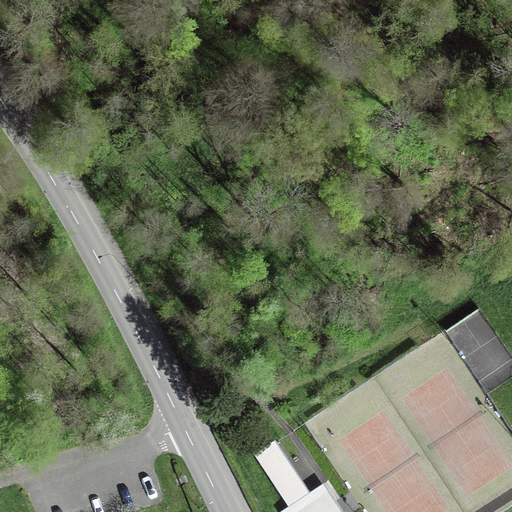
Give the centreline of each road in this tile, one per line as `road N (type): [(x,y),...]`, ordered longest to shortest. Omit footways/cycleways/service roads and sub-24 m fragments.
road 1 (tertiary): [(0,110),(53,189),(225,511)]
road 2 (track): [(51,0),(54,74),(23,144)]
